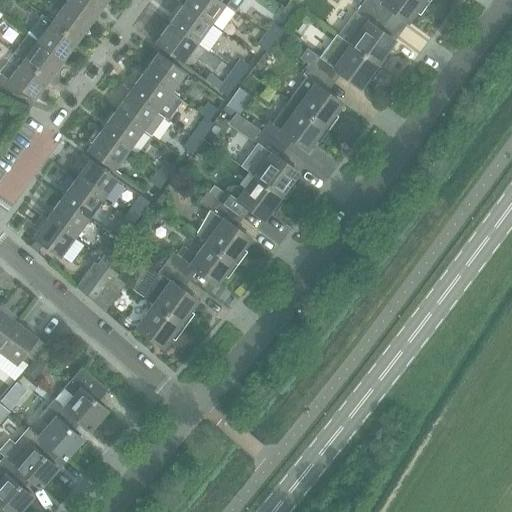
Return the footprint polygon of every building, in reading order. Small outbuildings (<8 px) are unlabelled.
[(91,21),(105,2),(102,0),(67,0),(65,3),(91,21)] [(235,13),(225,6),(225,5),(218,0),(186,0),(184,4),(211,24),(212,23),(222,31),(235,13)] [(267,0),(280,12),(291,0),(267,0)] [(363,3),(385,19),(391,11),(408,23),(424,0),(357,0),(362,4),(363,3)] [(51,22),(77,41),(91,21),(65,3),(51,22)] [(338,36),(350,44),(377,64),(393,43),(377,31),(385,19),(363,3),(362,4),(338,36)] [(197,43),(211,24),(184,4),(170,23),(197,43)] [(63,60),(77,41),(51,22),(51,23),(41,16),(34,24),(44,31),(37,41),(63,60)] [(181,64),(197,43),(170,23),(154,44),(181,64)] [(272,25),(265,34),(274,41),(280,32),(272,25)] [(265,34),(258,44),(257,45),(267,52),(274,42),(274,41),(265,34)] [(48,80),(63,60),(37,41),(29,52),(22,62),(48,80)] [(317,56),(309,66),(331,83),(338,73),(360,89),(377,64),(350,44),(333,67),(317,56)] [(0,75),(33,100),(48,80),(22,62),(12,54),(0,70),(0,75)] [(185,75),(173,66),(157,54),(143,72),(171,93),(185,75)] [(240,58),(232,69),(242,76),(250,66),(240,58)] [(302,75),(306,78),(290,100),(325,126),(340,104),(324,92),(331,83),(309,66),(302,75)] [(210,73),(205,81),(227,97),(242,76),(232,69),(222,82),(210,73)] [(181,101),(171,93),(143,72),(129,91),(163,117),(167,120),(181,101)] [(150,136),(163,117),(129,91),(115,110),(143,130),(150,136)] [(270,121),(262,132),(284,147),(290,138),(307,150),(325,126),(290,100),(273,123),(270,121)] [(208,103),(200,114),(210,120),(217,109),(208,103)] [(100,130),(128,151),(143,130),(115,110),(100,130)] [(190,136),(199,144),(208,132),(198,125),(190,136)] [(113,171),(128,151),(100,130),(85,150),(113,171)] [(240,165),(255,176),(281,195),(297,174),(276,158),(284,147),(262,132),(255,141),(257,143),(240,165)] [(199,144),(190,136),(182,147),(192,154),(199,144)] [(75,179),(103,199),(117,181),(89,161),(75,179)] [(165,161),(157,172),(167,179),(175,168),(165,161)] [(159,190),(167,179),(157,172),(149,182),(159,190)] [(264,219),(281,195),(255,176),(245,189),(241,187),(229,187),(219,201),(241,217),(248,208),(264,219)] [(61,198),(89,218),(103,199),(75,179),(61,198)] [(233,228),(241,217),(219,201),(208,192),(200,203),(211,210),(197,234),(233,261),(249,240),(233,228)] [(74,238),(89,218),(61,198),(47,218),(74,238)] [(133,205),(125,216),(135,223),(143,212),(133,205)] [(127,234),(135,223),(125,216),(117,227),(127,234)] [(59,258),(74,238),(47,218),(32,237),(59,258)] [(215,285),(233,261),(197,234),(196,236),(206,242),(196,256),(183,246),(176,256),(173,253),(165,263),(187,279),(194,270),(215,285)] [(113,244),(104,255),(112,261),(113,262),(121,250),(113,244)] [(94,262),(76,287),(86,296),(106,270),(112,261),(104,255),(98,265),(94,262)] [(143,298),(152,304),(153,303),(180,323),(196,301),(180,289),(187,279),(165,263),(158,272),(143,298)] [(105,312),(116,296),(125,283),(116,276),(106,270),(86,296),(105,312)] [(152,304),(148,311),(136,327),(163,347),(180,323),(153,303),(152,304)] [(0,348),(19,323),(0,308),(0,348)] [(38,338),(19,323),(0,348),(0,350),(18,364),(38,338)] [(34,360),(24,371),(33,380),(43,368),(34,360)] [(82,368),(69,382),(64,388),(55,399),(64,407),(81,422),(90,430),(107,410),(98,402),(108,391),(82,368)] [(8,391),(0,400),(10,408),(18,399),(8,391)] [(73,432),(81,422),(64,407),(55,399),(40,417),(49,425),(39,437),(56,451),(64,458),(81,439),(73,432)] [(56,451),(39,437),(30,429),(15,446),(24,455),(15,465),(31,479),(40,486),(57,468),(48,460),(56,451)] [(23,488),(31,479),(15,465),(6,456),(0,462),(0,503),(5,509),(9,511),(17,511),(32,496),(23,488)]
